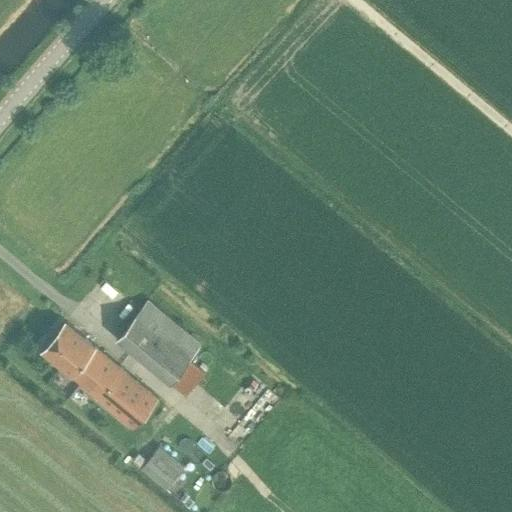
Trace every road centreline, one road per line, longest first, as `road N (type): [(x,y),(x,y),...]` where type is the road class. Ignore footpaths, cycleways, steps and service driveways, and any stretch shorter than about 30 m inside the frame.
road 1 (track): [(511,127),(359,0)]
road 2 (tertiary): [(0,119),(103,0)]
